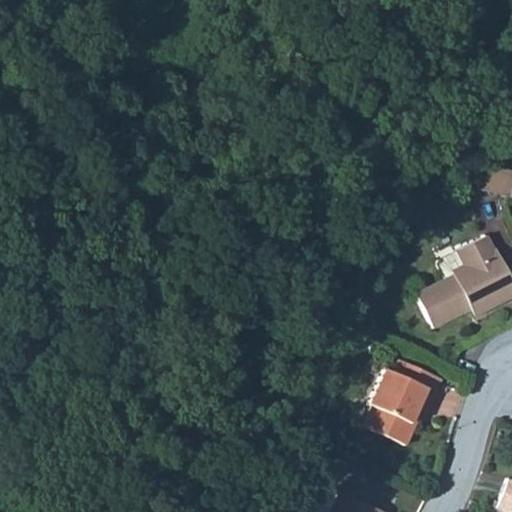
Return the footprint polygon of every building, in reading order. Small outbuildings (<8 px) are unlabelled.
[(511,170),(493,165),(486,190),(507,196),(511,174),(511,170)] [(461,268),(411,293),(428,326),(466,307),(460,294),(471,289),(479,305),(511,288),(511,285),(493,247),(489,248),(483,234),(452,249),(461,268)] [(460,294),(466,307),(471,316),(511,294),(511,288),(479,305),(471,289),(460,294)] [(368,404),(360,423),(404,443),(412,424),(407,421),(412,409),(422,413),(439,378),(396,358),(390,372),(380,367),(364,402),(368,404)] [(381,511),(382,511),(336,489),(326,511),(381,511)]
